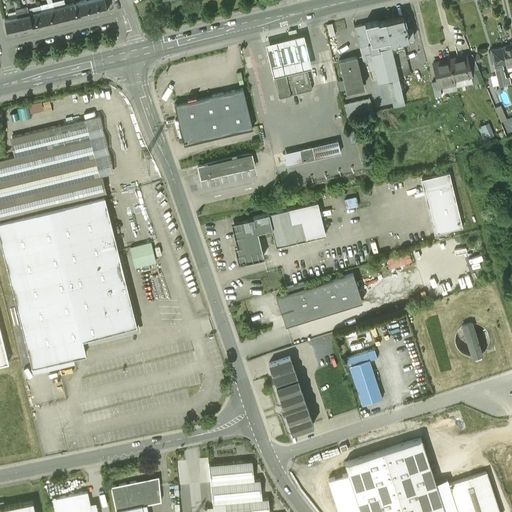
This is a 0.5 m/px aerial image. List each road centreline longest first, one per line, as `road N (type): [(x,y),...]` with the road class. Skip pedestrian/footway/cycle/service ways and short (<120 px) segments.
road 1 (residential): [(135,54),(251,414)]
road 2 (residential): [(251,414),(0,475)]
road 3 (residential): [(270,460),(475,393),(499,397)]
road 4 (primary): [(135,54),(355,0)]
road 5 (unknown): [(149,203),(108,111),(78,107),(20,124)]
road 6 (primary): [(13,84),(135,54)]
road 7 (residential): [(3,45),(125,17)]
